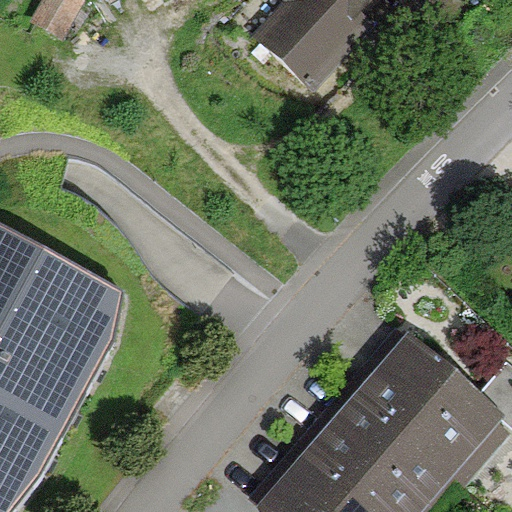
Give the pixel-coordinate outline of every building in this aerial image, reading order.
[(281,0),(286,5),(254,39),(313,95),(375,30),(361,17),(377,0),(281,0)] [(122,300),(0,234),(0,511),(17,511),(37,487),(115,353),(122,300)] [(456,486),(464,493),(511,437),(500,428),(504,424),(506,422),(479,399),(407,338),(377,374),(354,400),(456,486)] [(511,369),(509,367),(479,399),(506,422),(504,424),(511,430),(511,369)] [(371,511),(433,511),(456,486),(354,400),(331,427),(306,457),(371,511)] [(371,511),(306,457),(282,485),(258,511),(371,511)]
